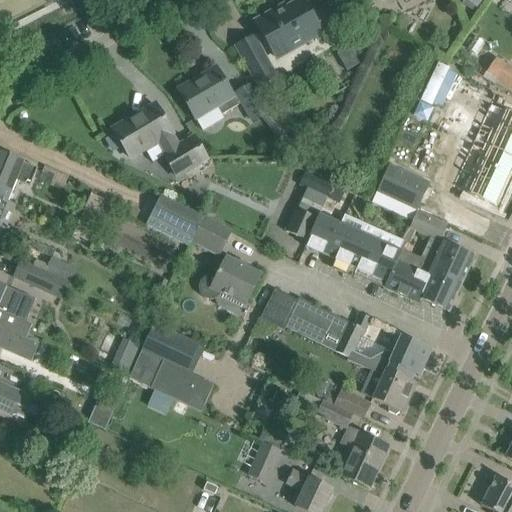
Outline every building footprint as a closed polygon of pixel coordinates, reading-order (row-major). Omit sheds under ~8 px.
[(339,28),(338,25),(328,8),(313,16),(303,0),(301,0),(277,14),(275,11),(254,23),(274,57),(314,34),(317,40),(339,28)] [(477,9),(483,0),(463,0),(461,4),(473,12),(475,8),(477,9)] [(253,37),(236,47),(260,88),(277,78),(276,77),(267,61),(263,54),(253,37)] [(511,70),(495,60),(487,73),(511,89),(511,70)] [(241,104),(253,122),(269,113),(252,85),(232,97),(216,69),(179,91),(195,120),(217,107),(222,116),(241,104)] [(511,173),(511,113),(489,103),(462,161),(479,169),(473,182),(462,177),(456,190),(496,209),(511,173)] [(152,163),(164,156),(177,178),(206,161),(193,138),(179,147),(172,135),(172,134),(155,105),(113,130),(130,159),(145,151),(152,163)] [(273,110),(261,119),(269,129),(280,120),(273,110)] [(309,154),(319,160),(325,150),(315,144),(309,154)] [(16,181),(30,187),(38,169),(0,153),(0,187),(11,192),(16,181)] [(44,167),(38,180),(60,191),(67,178),(44,167)] [(390,167),(379,193),(416,210),(428,184),(390,167)] [(307,173),(301,187),(327,198),(329,192),(332,186),(333,184),(310,174),(307,173)] [(332,186),(329,192),(341,198),(344,191),(332,186)] [(0,225),(0,219),(11,192),(0,187),(0,249),(0,250),(9,229),(0,225)] [(327,198),(322,210),(334,215),(341,198),(329,192),(327,198)] [(87,245),(107,202),(91,195),(71,238),(87,245)] [(160,197),(146,226),(188,248),(191,242),(203,218),(160,197)] [(307,242),(319,216),(297,206),(285,233),(307,242)] [(440,242),(447,226),(418,213),(410,229),(440,242)] [(324,256),(338,224),(319,216),(307,242),(305,248),(324,256)] [(231,232),(213,223),(204,217),(203,218),(191,242),(219,257),(231,232)] [(401,252),(362,235),(338,224),(324,256),(386,284),(383,290),(418,306),(421,300),(449,313),(464,279),(448,272),(445,278),(432,272),(429,279),(396,264),(401,254),(400,254),(401,252)] [(474,257),(456,249),(444,243),(434,266),(410,255),(405,253),(401,251),(401,252),(400,254),(401,254),(396,264),(429,279),(432,272),(445,278),(448,272),(464,279),(474,257)] [(409,246),(405,253),(410,255),(414,248),(409,246)] [(51,260),(45,274),(50,276),(69,285),(75,271),(51,260)] [(219,297),(222,294),(245,305),(259,276),(226,260),(217,279),(213,277),(210,276),(205,278),(202,280),(200,282),(198,286),(198,290),(200,295),(202,298),(205,300),(208,300),(211,300),(215,299),(219,297)] [(19,263),(12,278),(43,291),(50,276),(45,274),(19,263)] [(153,298),(158,301),(161,294),(163,294),(168,283),(160,279),(155,290),(157,291),(155,295),(154,295),(153,298)] [(0,312),(14,318),(25,295),(6,287),(0,284),(0,312)] [(285,329),(297,303),(275,291),(261,321),(286,333),(288,330),(285,329)] [(353,354),(364,331),(299,299),(297,303),(285,329),(288,330),(303,337),(349,360),(352,354),(353,354)] [(14,318),(0,312),(0,348),(7,352),(14,355),(14,354),(26,359),(33,343),(26,340),(32,326),(26,323),(14,318)] [(203,347),(185,339),(154,325),(142,350),(130,378),(129,380),(201,413),(213,386),(184,373),(191,359),(196,362),(203,347)] [(419,378),(431,350),(402,337),(394,355),(390,354),(386,354),(383,355),(375,358),(372,360),(369,361),(353,354),(352,354),(349,360),(348,362),(371,373),(372,372),(384,377),(384,376),(393,381),(395,376),(415,385),(416,384),(411,382),(414,375),(419,378)] [(128,343),(115,371),(130,378),(142,350),(128,343)] [(268,358),(260,363),(264,368),(272,364),(268,358)] [(371,373),(361,394),(373,400),(372,401),(384,406),(388,408),(388,412),(396,415),(399,413),(402,414),(415,385),(395,376),(393,381),(384,376),(384,377),(372,372),(371,373)] [(0,387),(0,410),(11,416),(20,397),(0,387)] [(352,415),(363,421),(371,405),(341,391),(337,398),(329,395),(326,403),(352,415)] [(101,394),(88,423),(105,431),(118,402),(101,394)] [(346,428),(352,415),(326,403),(320,414),(346,428)] [(389,448),(371,440),(349,430),(342,445),(352,449),(339,476),(352,482),(370,490),(389,448)] [(183,437),(173,459),(228,483),(237,462),(183,437)] [(262,446),(248,476),(267,485),(280,454),(262,446)] [(322,511),(333,491),(315,482),(309,480),(293,472),(287,485),(303,492),(295,508),(301,511),(303,511),(322,511)] [(511,511),(511,485),(496,478),(481,507),(491,511),(511,511)] [(218,489),(207,484),(203,491),(214,496),(218,489)]
